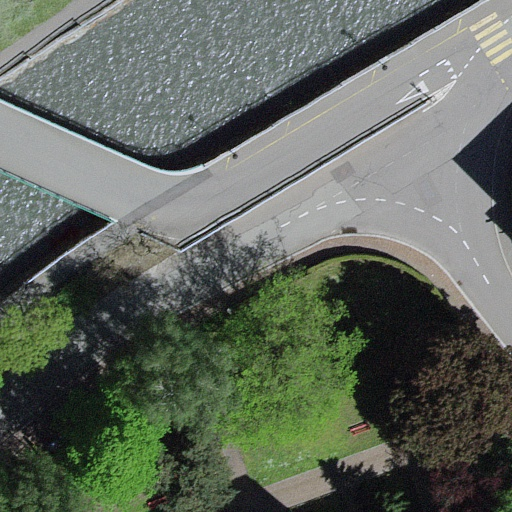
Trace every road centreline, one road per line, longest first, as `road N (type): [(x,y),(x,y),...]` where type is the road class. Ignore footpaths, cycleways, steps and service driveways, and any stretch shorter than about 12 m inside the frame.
road 1 (residential): [(0,135),(177,218),(470,47),(496,47),(511,59)]
road 2 (residential): [(0,431),(143,314),(411,148)]
road 3 (residential): [(511,312),(411,148)]
road 4 (residential): [(411,148),(465,111),(511,59)]
